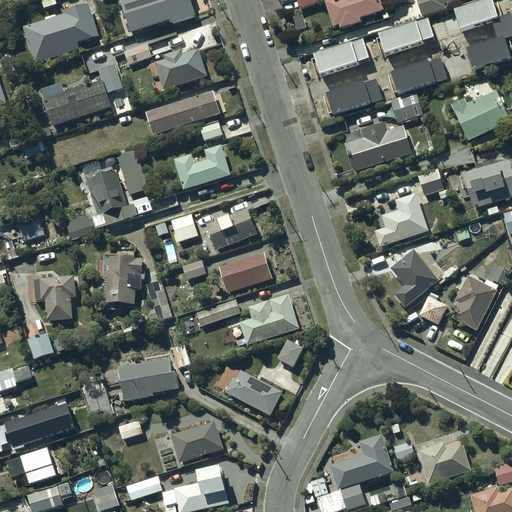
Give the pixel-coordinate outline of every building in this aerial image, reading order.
[(54,0),(40,0),(43,10),(57,6),(54,0)] [(125,0),(119,2),(118,2),(128,36),(169,23),(170,26),(195,18),(188,0),(125,0)] [(317,0),(296,0),(299,9),(319,3),(317,0)] [(336,0),(325,4),(333,29),(338,27),(339,30),(361,23),(359,19),(383,12),(378,0),(336,0)] [(416,0),(422,19),(446,11),(445,7),(467,0),(416,0)] [(491,0),(455,11),(461,32),(493,23),(498,39),(467,49),(474,71),(511,58),(511,57),(506,38),(511,36),(511,15),(511,13),(497,17),(491,0)] [(64,12),(65,15),(22,28),(34,65),(79,51),(78,45),(99,38),(89,5),(64,12)] [(428,20),(379,35),(385,56),(435,41),(428,20)] [(364,41),(315,57),(321,77),(371,62),(364,41)] [(147,45),(123,53),(128,66),(151,58),(147,45)] [(162,57),(164,61),(154,64),(163,91),(207,77),(198,50),(182,55),(181,51),(162,57)] [(441,58),(391,74),(398,94),(448,79),(441,58)] [(51,128),(111,109),(107,95),(124,90),(116,66),(98,72),(102,82),(42,101),(51,128)] [(376,78),(327,94),(334,115),(383,99),(376,78)] [(464,100),(450,106),(467,143),(510,122),(496,92),(467,106),(464,100)] [(145,115),(153,137),(219,116),(212,93),(145,115)] [(414,94),(390,102),(398,125),(422,117),(414,94)] [(246,116),(200,130),(204,143),(223,137),(224,141),(251,133),(246,116)] [(345,146),(353,173),(411,155),(403,128),(387,133),(384,124),(361,132),(364,140),(345,146)] [(117,135),(88,143),(93,157),(121,148),(117,135)] [(42,155),(38,142),(21,148),(25,161),(42,155)] [(193,165),(191,156),(173,162),(183,192),(230,178),(221,147),(204,152),(207,161),(193,165)] [(135,150),(116,156),(129,197),(148,191),(135,150)] [(511,174),(508,162),(463,175),(473,210),(511,198),(511,174)] [(103,217),(104,218),(96,221),(98,229),(106,226),(107,228),(138,217),(135,207),(127,209),(115,172),(114,173),(112,168),(85,177),(90,194),(87,195),(95,219),(103,217)] [(438,171),(417,177),(424,198),(445,191),(438,171)] [(375,233),(380,249),(429,233),(416,195),(395,201),(399,212),(382,217),(386,230),(375,233)] [(246,210),(205,226),(216,252),(257,236),(246,210)] [(511,212),(503,215),(509,235),(511,234),(511,212)] [(178,243),(198,236),(191,216),(171,223),(178,243)] [(87,217),(65,223),(70,241),(93,234),(87,217)] [(46,236),(41,219),(19,226),(24,243),(46,236)] [(436,237),(440,250),(470,240),(466,228),(436,237)] [(46,239),(32,243),(35,254),(50,249),(46,239)] [(414,251),(390,271),(403,288),(394,295),(404,309),(438,281),(414,251)] [(263,255),(219,269),(227,295),(271,282),(263,255)] [(104,304),(108,305),(107,311),(120,311),(120,306),(135,307),(136,291),(140,291),(142,260),(132,260),(132,258),(104,256),(103,277),(106,277),(104,304)] [(206,275),(202,262),(175,270),(179,284),(206,275)] [(494,266),(487,279),(503,287),(510,274),(494,266)] [(3,276),(0,276),(0,295),(9,293),(3,276)] [(459,305),(452,319),(476,332),(497,292),(468,277),(454,302),(459,305)] [(74,278),(39,280),(40,302),(44,301),(45,322),(72,321),(71,298),(75,297),(74,278)] [(159,283),(146,286),(153,310),(147,311),(151,324),(172,318),(164,291),(162,292),(159,283)] [(240,324),(247,346),(298,331),(288,297),(248,309),(252,320),(240,324)] [(447,307),(428,298),(418,317),(438,326),(447,307)] [(196,315),(200,329),(241,315),(236,301),(196,315)] [(48,334),(27,341),(34,361),(54,354),(48,334)] [(287,341),(277,360),(292,368),(303,349),(287,341)] [(184,346),(171,350),(178,370),(191,366),(184,346)] [(123,402),(124,402),(153,398),(153,395),(178,391),(176,374),(171,375),(169,361),(118,369),(121,394),(119,395),(120,402),(123,402)] [(0,393),(17,388),(16,384),(32,379),(29,367),(12,372),(12,370),(0,373),(0,393)] [(232,379),(224,394),(270,417),(282,394),(240,373),(236,381),(232,379)] [(104,387),(84,393),(92,423),(112,417),(104,387)] [(66,406),(4,426),(3,426),(12,453),(24,449),(23,446),(74,430),(66,406)] [(139,422),(118,429),(123,442),(143,435),(139,422)] [(170,437),(178,465),(224,451),(215,423),(170,437)] [(330,467),(337,491),(394,473),(382,436),(359,443),(363,457),(330,467)] [(410,443),(395,448),(399,461),(414,457),(410,443)] [(417,452),(428,486),(470,472),(462,444),(447,449),(445,443),(417,452)] [(20,458),(21,459),(6,463),(11,480),(26,476),(29,486),(57,478),(48,450),(20,458)] [(511,464),(493,469),(498,487),(511,482),(511,464)] [(173,490),(177,511),(199,511),(229,506),(221,468),(194,474),(197,485),(173,490)] [(161,480),(159,481),(158,478),(127,487),(131,502),(162,492),(161,489),(163,488),(161,480)] [(326,478),(311,483),(316,500),(331,495),(326,478)] [(69,484),(27,497),(31,511),(43,511),(64,506),(61,498),(72,494),(69,484)] [(359,485),(340,492),(347,511),(366,505),(359,485)] [(470,498),(474,511),(511,511),(511,489),(500,493),(498,489),(470,498)] [(412,511),(408,498),(389,504),(391,511),(412,511)]
